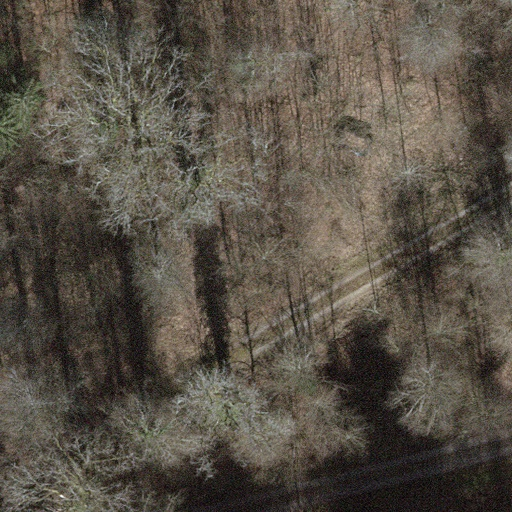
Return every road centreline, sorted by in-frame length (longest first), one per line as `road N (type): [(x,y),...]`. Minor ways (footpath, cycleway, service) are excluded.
road 1 (track): [(0,495),(277,324),(511,195)]
road 2 (track): [(511,445),(245,511)]
